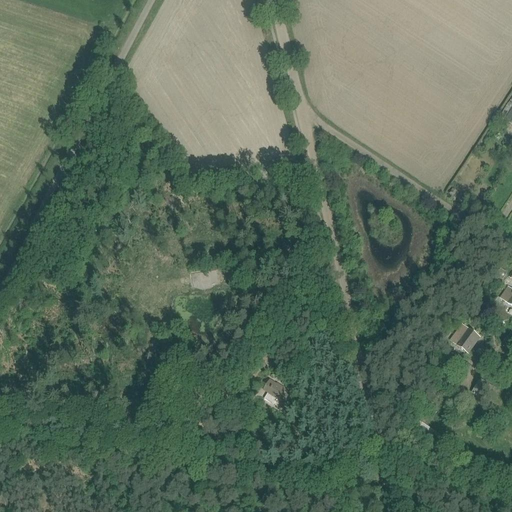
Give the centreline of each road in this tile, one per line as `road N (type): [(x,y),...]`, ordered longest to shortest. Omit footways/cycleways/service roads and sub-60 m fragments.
road 1 (unclassified): [(400,511),(273,0)]
road 2 (unclassified): [(0,289),(152,0)]
road 3 (track): [(511,250),(299,109)]
